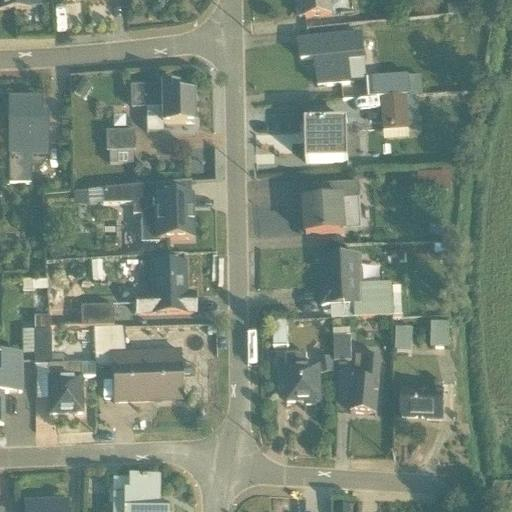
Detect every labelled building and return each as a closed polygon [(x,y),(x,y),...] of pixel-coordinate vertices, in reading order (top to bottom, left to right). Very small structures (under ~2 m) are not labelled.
[(0,0),(0,14),(41,11),(40,0),(0,0)] [(301,0),(301,5),(297,5),(298,22),(332,20),(331,0),(301,0)] [(363,40),(299,47),(300,64),(315,63),(317,90),(367,85),(363,40)] [(368,83),(369,102),(381,101),(407,100),(425,99),(424,81),(368,83)] [(91,92),(82,86),(73,99),(83,105),(91,92)] [(176,92),(130,93),(130,115),(144,114),(145,138),(162,138),(162,129),(192,128),(192,99),(176,100),(176,92)] [(407,100),(381,101),(382,135),(409,134),(409,130),(416,130),(415,103),(408,103),(407,100)] [(39,104),(7,104),(8,189),(29,189),(29,164),(39,163),(39,104)] [(345,118),(296,121),(298,144),(315,143),(316,167),(348,164),(348,154),(367,152),(366,134),(347,135),(345,118)] [(132,137),(104,138),(105,170),(133,169),(132,137)] [(453,191),(452,173),(418,175),(419,193),(453,191)] [(357,189),(300,193),(303,240),(361,236),(360,221),(345,222),(344,206),(359,205),(357,189)] [(189,245),(188,202),(154,204),(153,192),(102,198),(102,212),(132,211),(133,222),(153,221),(154,246),(189,245)] [(359,262),(321,265),(323,312),(354,311),(355,325),(375,324),(392,322),(401,322),(400,301),(392,302),(392,289),(361,291),(359,262)] [(134,303),(135,321),(194,320),(193,301),(183,301),(183,271),(147,272),(148,302),(134,303)] [(92,334),(111,333),(110,313),(78,314),(79,335),(92,334)] [(392,349),(392,322),(375,324),(376,334),(380,333),(382,349),(392,349)] [(48,324),(32,324),(33,373),(46,373),(48,421),(80,420),(78,385),(93,384),(92,371),(49,372),(48,324)] [(449,328),(431,327),(430,353),(454,354),(455,337),(449,337),(449,328)] [(287,354),(287,329),(274,329),(274,354),(287,354)] [(95,373),(112,372),(113,408),(180,406),(178,358),(124,360),(122,332),(111,333),(92,334),(95,373)] [(413,333),(396,332),(395,357),(411,358),(413,333)] [(351,368),(349,334),(333,335),(335,369),(351,368)] [(376,420),(382,356),(357,354),(351,418),(376,420)] [(0,429),(1,429),(0,400),(22,400),(21,360),(0,360),(0,429)] [(305,361),(286,361),(286,409),(318,409),(318,380),(333,380),(333,366),(319,366),(319,372),(305,372),(305,361)] [(402,396),(401,423),(441,424),(442,389),(433,389),(433,396),(402,396)] [(155,511),(156,485),(129,485),(129,497),(111,497),(110,511),(155,511)]
